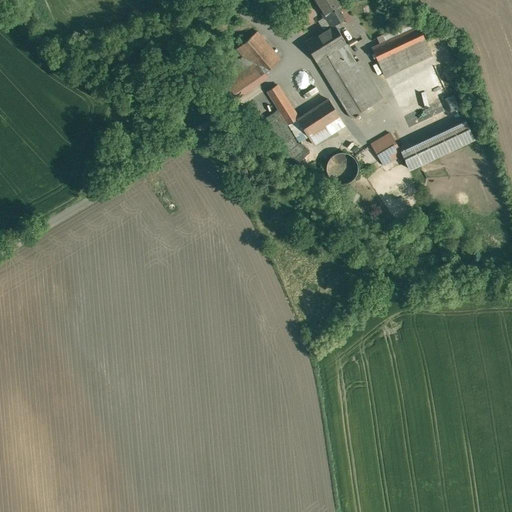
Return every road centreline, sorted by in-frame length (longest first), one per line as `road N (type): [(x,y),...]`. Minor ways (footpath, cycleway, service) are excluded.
road 1 (unclassified): [(0,258),(120,190),(221,114)]
road 2 (track): [(221,114),(285,60),(242,14)]
